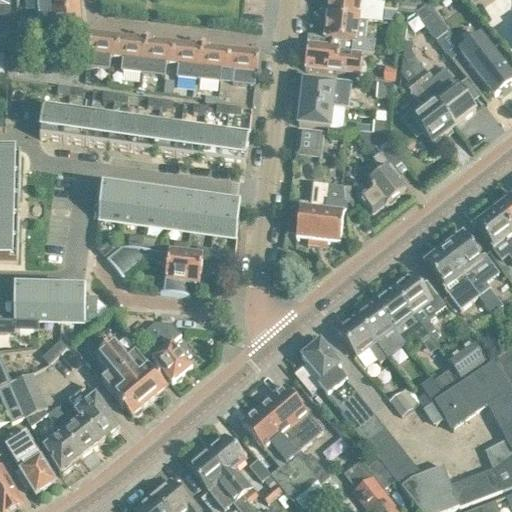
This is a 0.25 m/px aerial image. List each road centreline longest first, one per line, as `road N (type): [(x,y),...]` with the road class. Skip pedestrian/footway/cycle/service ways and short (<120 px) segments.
road 1 (unclassified): [(281,342),(511,156)]
road 2 (unclassified): [(73,511),(281,342)]
road 3 (residential): [(285,45),(95,23),(93,0)]
road 4 (residential): [(265,196),(90,171)]
road 5 (residential): [(281,342),(257,313),(265,196)]
road 6 (residential): [(265,196),(285,45)]
